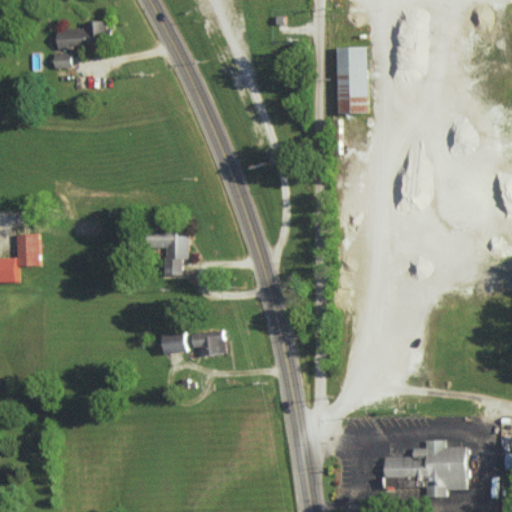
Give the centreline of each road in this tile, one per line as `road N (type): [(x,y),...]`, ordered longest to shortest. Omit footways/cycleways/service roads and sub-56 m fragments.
road 1 (secondary): [(313,511),(296,358),(274,263),(201,72),(161,0)]
road 2 (residential): [(307,466),(326,375),(318,0)]
